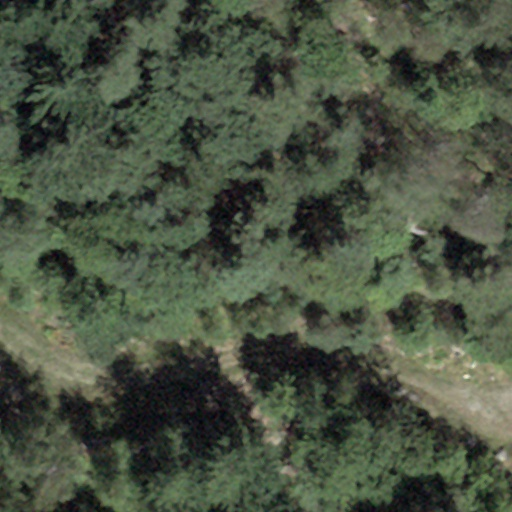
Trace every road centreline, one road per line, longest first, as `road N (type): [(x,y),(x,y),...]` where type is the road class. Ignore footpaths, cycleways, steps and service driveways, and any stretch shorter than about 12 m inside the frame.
road 1 (track): [(161,380),(357,361),(511,410)]
road 2 (track): [(0,340),(104,375),(161,380)]
